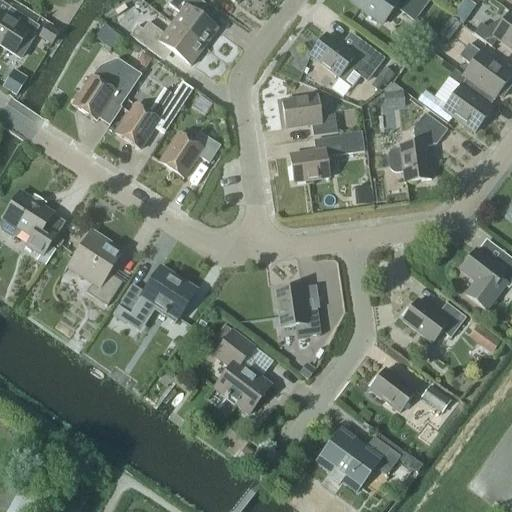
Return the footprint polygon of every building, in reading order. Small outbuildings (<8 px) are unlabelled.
[(171,25),(204,50),(218,31),(195,14),(202,5),(196,0),(173,0),(168,7),(179,15),(171,25)] [(352,0),(350,3),(381,26),(394,8),(413,22),(427,3),(422,0),(352,0)] [(461,3),(450,18),(460,26),(470,10),(461,3)] [(0,16),(0,48),(13,57),(19,61),(33,38),(39,28),(10,10),(3,19),(0,16)] [(511,16),(509,14),(502,23),(500,21),(488,28),(486,29),(480,24),(472,35),(491,49),(497,41),(511,51),(511,16)] [(447,42),(460,26),(450,18),(438,35),(447,42)] [(204,50),(171,25),(163,36),(148,24),(142,32),(136,27),(129,38),(160,61),(167,52),(190,68),(204,50)] [(51,47),(58,36),(45,27),(38,38),(51,47)] [(424,50),(436,36),(425,27),(413,42),(424,50)] [(325,37),(309,58),(350,89),(357,78),(366,85),(384,61),(359,42),(349,55),(325,37)] [(466,80),(492,99),(494,101),(496,98),(501,101),(511,86),(511,81),(510,80),(511,78),(479,54),(467,45),(458,58),(469,67),(462,77),(466,80)] [(97,70),(72,108),(95,123),(97,120),(109,102),(119,109),(141,76),(117,60),(97,70)] [(370,88),(377,93),(382,86),(385,88),(394,76),(384,69),(370,88)] [(486,108),(492,99),(466,80),(459,88),(445,107),(442,111),(451,118),(474,135),(491,112),(486,108)] [(381,100),(395,112),(407,96),(393,84),(381,100)] [(135,107),(116,136),(139,152),(152,131),(163,138),(192,93),(181,85),(173,97),(163,91),(147,115),(135,107)] [(320,119),(317,99),(281,104),(285,131),(311,127),(312,139),(336,135),(334,117),(320,119)] [(430,181),(426,148),(435,147),(446,132),(424,116),(412,131),(414,146),(399,148),(399,150),(394,150),(392,151),(389,152),(387,154),(386,156),(386,160),(386,163),(386,167),(388,171),(390,173),(393,175),(395,175),(402,174),(403,185),(430,181)] [(315,155),(289,158),(292,185),(328,179),(326,160),(340,158),(363,154),(361,134),(341,137),(337,139),(313,143),(315,155)] [(220,148),(199,135),(192,145),(178,136),(159,165),(182,180),(197,158),(208,166),(220,148)] [(49,248),(61,229),(64,224),(52,217),(53,216),(43,209),(31,201),(19,194),(1,222),(2,223),(0,225),(0,233),(0,234),(10,240),(17,239),(19,234),(29,240),(24,249),(38,258),(41,260),(49,248)] [(106,308),(121,285),(109,277),(113,270),(110,268),(120,253),(89,233),(65,270),(90,287),(85,295),(106,308)] [(49,248),(41,260),(38,258),(35,262),(45,267),(55,252),(49,248)] [(493,266),(474,252),(459,273),(472,283),(463,296),(486,314),(505,289),(507,291),(511,285),(511,262),(502,255),(493,266)] [(196,292),(159,269),(143,294),(131,287),(111,318),(123,325),(125,322),(138,331),(152,308),(162,314),(161,315),(165,317),(176,324),(196,292)] [(304,312),(301,289),(275,292),(280,330),(295,328),(296,340),(320,336),(316,311),(304,312)] [(437,317),(417,302),(401,323),(431,346),(440,334),(449,340),(465,321),(445,306),(437,317)] [(247,417),(270,388),(241,366),(253,350),(232,333),(223,327),(204,352),(229,370),(213,391),(223,399),(226,402),(227,402),(247,417)] [(492,353),(498,345),(490,339),(484,347),(492,353)] [(398,416),(414,395),(384,371),(368,393),(398,416)] [(441,415),(449,404),(429,388),(420,400),(441,415)] [(363,452),(338,433),(315,464),(356,495),(374,470),(385,479),(398,462),(400,459),(373,439),(363,452)] [(422,468),(403,454),(400,459),(398,462),(403,465),(400,469),(406,473),(408,469),(416,475),(422,468)] [(0,511),(1,511),(29,511),(40,494),(15,479),(0,503),(0,511)]
